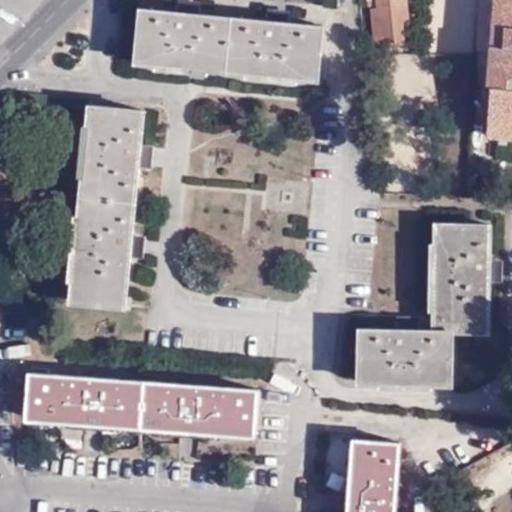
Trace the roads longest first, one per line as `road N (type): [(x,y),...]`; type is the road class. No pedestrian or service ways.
road 1 (residential): [(312,325),(309,380),(333,393),(501,414),(511,251)]
road 2 (residential): [(86,86),(177,95),(156,308)]
road 3 (residential): [(156,308),(312,325)]
